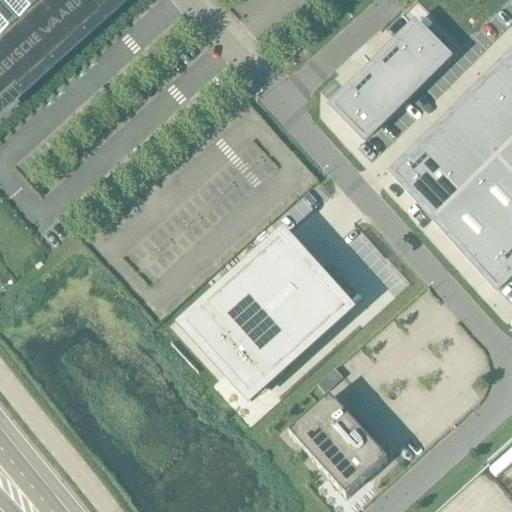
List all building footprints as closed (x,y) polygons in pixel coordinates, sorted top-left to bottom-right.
[(0,0),(0,136),(154,0),(0,0)] [(416,32),(335,111),(365,141),(446,62),(416,32)] [(289,56),(280,64),(286,70),(294,62),(289,56)] [(511,61),(395,177),(437,220),(433,225),(499,292),(511,279),(511,276),(508,272),(511,267),(511,61)] [(283,243),(188,329),(254,402),(349,316),(349,315),(352,313),(321,279),(318,282),(283,243)] [(331,399),(288,436),(346,501),(387,463),(372,447),(377,442),(350,414),(346,417),(331,399)]
